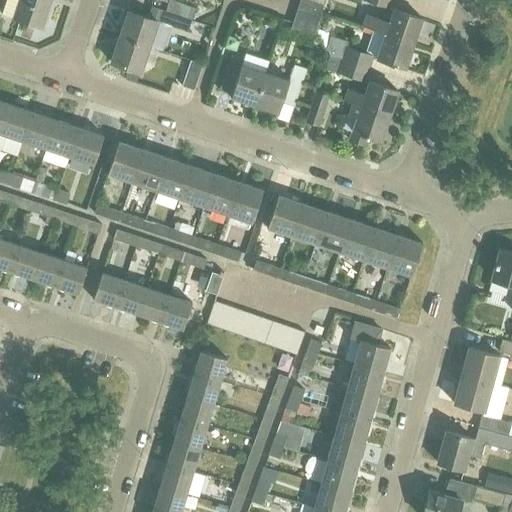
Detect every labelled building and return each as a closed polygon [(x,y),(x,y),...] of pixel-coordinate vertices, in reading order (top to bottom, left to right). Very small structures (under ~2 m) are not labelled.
[(5,0),(1,14),(41,28),(50,0),(5,0)] [(169,0),(168,0),(165,11),(191,20),(195,9),(169,0)] [(305,0),(298,0),(296,10),(319,18),(323,6),(305,0)] [(390,0),(362,0),(388,8),(390,0)] [(127,12),(118,37),(148,47),(162,51),(171,26),(187,32),(191,20),(165,11),(151,6),(147,19),(127,12)] [(362,26),(374,30),(413,43),(421,19),(393,10),(388,22),(366,14),(362,26)] [(292,22),(289,29),(313,36),(315,30),(292,22)] [(413,43),(374,30),(367,55),(372,56),(376,58),(376,59),(404,68),(413,43)] [(372,56),(367,55),(346,47),(348,42),(331,36),(326,52),(328,55),(331,56),(368,68),(372,56)] [(148,47),(118,37),(110,62),(139,72),(148,47)] [(229,37),(225,47),(236,51),(240,40),(229,37)] [(223,79),(219,90),(231,95),(230,98),(254,106),(265,72),(269,62),(245,54),(244,60),(231,55),(223,79)] [(368,68),(331,56),(328,66),(338,70),(337,72),(364,81),(368,68)] [(193,90),(202,65),(190,61),(181,86),(193,90)] [(289,80),(265,72),(254,106),(277,114),(281,103),(293,107),(306,69),(294,64),(289,80)] [(345,100),(353,103),(389,116),(398,90),(369,81),(365,94),(349,89),(345,100)] [(319,120),(328,95),(316,91),(307,116),(319,120)] [(7,103),(0,122),(0,133),(21,140),(31,111),(7,103)] [(389,116),(353,103),(349,114),(357,116),(350,140),(365,145),(368,136),(381,140),(389,116)] [(54,119),(31,111),(21,140),(45,148),(54,119)] [(54,119),(45,148),(69,156),(78,127),(54,119)] [(78,127),(69,156),(93,164),(102,135),(78,127)] [(130,182),(142,149),(118,141),(106,174),(130,182)] [(166,157),(142,149),(130,182),(154,190),(166,157)] [(189,165),(166,157),(154,190),(178,198),(189,165)] [(213,173),(189,165),(178,198),(202,206),(213,173)] [(0,181),(6,184),(11,171),(1,167),(0,170),(0,181)] [(35,179),(11,171),(6,184),(31,192),(35,179)] [(213,173),(202,206),(225,214),(237,181),(213,173)] [(35,179),(31,192),(54,200),(58,187),(35,179)] [(237,181),(225,214),(251,223),(262,189),(237,181)] [(58,187),(54,200),(67,205),(71,191),(58,187)] [(11,193),(0,189),(0,200),(8,203),(11,193)] [(11,193),(8,203),(31,211),(34,201),(11,193)] [(290,236),(301,202),(277,194),(266,227),(290,236)] [(56,209),(34,201),(31,211),(53,218),(56,209)] [(325,211),(301,202),(290,236),(314,244),(325,211)] [(118,221),(121,211),(96,203),(93,213),(118,221)] [(78,216),(56,209),(53,218),(75,226),(78,216)] [(145,219),(121,211),(118,221),(142,229),(145,219)] [(349,219),(325,211),(314,244),(338,252),(349,219)] [(101,224),(78,216),(75,226),(98,233),(101,224)] [(145,219),(142,229),(165,236),(168,227),(145,219)] [(349,219),(338,252),(362,260),(373,227),(349,219)] [(168,227),(165,236),(189,245),(192,235),(168,227)] [(373,227),(362,260),(385,268),(397,235),(373,227)] [(135,246),(139,236),(116,229),(113,238),(135,246)] [(192,235),(189,245),(212,252),(216,243),(192,235)] [(422,243),(397,235),(385,268),(410,277),(422,243)] [(139,236),(135,246),(158,253),(161,244),(139,236)] [(0,237),(0,267),(10,271),(19,244),(0,237)] [(242,252),(216,243),(212,252),(238,261),(242,252)] [(19,244),(10,271),(32,279),(41,252),(19,244)] [(161,244),(158,253),(181,261),(184,251),(161,244)] [(64,260),(55,286),(77,294),(86,267),(72,262),(76,252),(67,250),(64,260)] [(184,251),(181,261),(202,268),(205,259),(184,251)] [(492,279),(489,288),(511,294),(511,306),(511,309),(511,254),(499,251),(491,278),(492,279)] [(64,260),(41,252),(32,279),(55,286),(64,260)] [(276,277),(279,267),(257,259),(253,269),(276,277)] [(303,275),(279,267),(276,277),(300,285),(303,275)] [(216,294),(224,272),(219,270),(218,274),(212,272),(206,290),(216,294)] [(115,306),(124,280),(101,272),(92,299),(115,306)] [(327,283),(303,275),(300,285),(324,293),(327,283)] [(124,280),(115,306),(137,314),(146,287),(124,280)] [(351,291),(327,283),(324,293),(348,301),(351,291)] [(169,295),(146,287),(137,314),(160,322),(169,295)] [(375,300),(351,291),(348,301),(371,309),(375,300)] [(169,295),(160,322),(182,329),(191,302),(169,295)] [(375,300),(371,309),(397,318),(400,308),(375,300)] [(218,327),(225,305),(214,301),(206,323),(218,327)] [(225,305),(218,327),(229,331),(236,308),(225,305)] [(248,312),(236,308),(229,331),(240,334),(248,312)] [(248,312),(240,334),(251,338),(259,316),(248,312)] [(270,320),(259,316),(251,338),(263,342),(270,320)] [(270,320),(263,342),(274,346),(282,324),(270,320)] [(353,363),(383,371),(389,347),(376,343),(380,328),(353,321),(349,337),(359,340),(353,363)] [(293,328),(282,324),(274,346),(285,350),(293,328)] [(304,331),(293,328),(285,350),(297,354),(304,331)] [(305,349),(317,354),(322,343),(310,338),(305,349)] [(511,355),(511,342),(501,339),(497,352),(511,355)] [(466,348),(460,375),(490,382),(497,356),(466,348)] [(192,373),(220,381),(227,357),(200,349),(192,373)] [(298,369),(297,372),(309,377),(310,373),(317,354),(305,349),(298,369)] [(353,363),(346,387),(376,395),(383,371),(353,363)] [(220,381),(192,373),(186,395),(213,403),(220,381)] [(278,373),(270,396),(279,400),(288,377),(278,373)] [(490,382),(460,375),(452,404),(482,411),(490,382)] [(294,381),(290,393),(301,397),(305,386),(294,381)] [(346,387),(340,411),(369,419),(376,395),(346,387)] [(301,397),(290,393),(286,404),(297,408),(301,397)] [(186,395),(179,418),(206,426),(213,403),(186,395)] [(270,396),(262,418),(271,421),(279,400),(270,396)] [(340,411),(333,435),(363,443),(369,419),(340,411)] [(487,429),(511,435),(511,423),(510,423),(481,415),(478,426),(487,429)] [(179,418),(172,440),(199,449),(206,426),(179,418)] [(271,421),(262,418),(254,440),(263,443),(271,421)] [(474,439),(472,438),(445,431),(436,463),(463,471),(467,455),(480,459),(484,444),(511,451),(511,436),(478,427),(474,439)] [(276,430),(272,442),(284,447),(289,435),(276,430)] [(363,443),(333,435),(326,458),(356,467),(363,443)] [(199,449),(172,440),(165,462),(193,471),(199,449)] [(254,440),(246,463),(255,466),(263,443),(254,440)] [(284,447),(272,442),(267,455),(280,459),(284,447)] [(326,458),(320,482),(350,491),(356,467),(326,458)] [(165,462),(159,485),(186,493),(197,497),(204,474),(193,471),(165,462)] [(246,463),(238,485),(247,488),(255,466),(246,463)] [(511,478),(488,472),(485,484),(511,491),(511,478)] [(259,477),(255,488),(266,493),(271,482),(259,477)] [(343,511),(350,491),(320,482),(313,507),(332,511),(343,511)] [(159,485),(152,507),(168,511),(180,511),(186,493),(159,485)] [(238,485),(230,506),(239,509),(247,488),(238,485)] [(502,507),(505,493),(475,485),(472,498),(502,507)] [(266,493),(255,488),(251,499),(262,504),(266,493)] [(456,511),(460,500),(428,491),(422,511),(456,511)]
